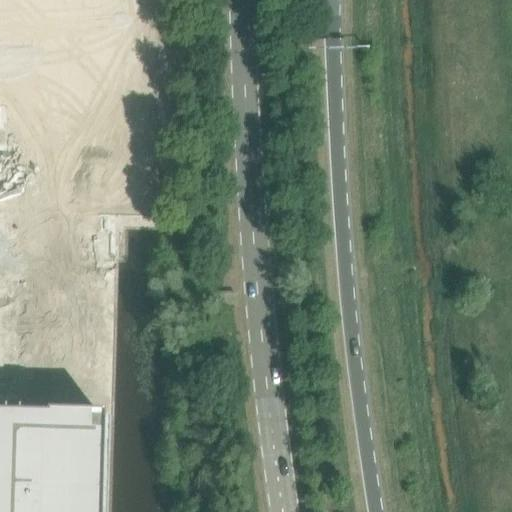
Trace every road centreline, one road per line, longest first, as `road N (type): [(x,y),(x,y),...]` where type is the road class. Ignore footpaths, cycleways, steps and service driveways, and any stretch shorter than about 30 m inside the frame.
road 1 (primary): [(376,511),(339,197),(331,0)]
road 2 (primary): [(242,0),(250,200),(282,511)]
